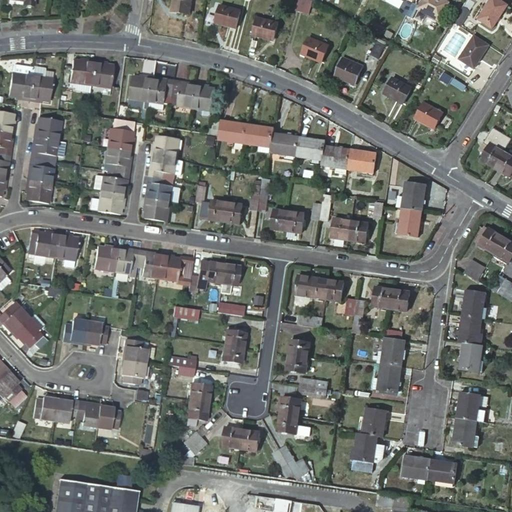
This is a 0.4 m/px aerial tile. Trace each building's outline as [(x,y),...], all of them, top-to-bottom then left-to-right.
[(36,0),(15,0),(25,1),(24,7),(35,8),(36,0)] [(191,0),(173,0),(170,18),(197,23),(198,16),(190,15),(191,0)] [(310,0),(309,0),(297,0),(295,10),(307,14),(310,0)] [(414,0),(414,2),(420,6),(418,9),(440,20),(450,3),(444,0),(414,0)] [(508,5),(500,0),(491,0),(479,19),(493,28),(508,5)] [(239,12),(218,6),(214,23),(235,29),(239,12)] [(463,8),(453,23),(460,28),(470,12),(463,8)] [(278,24),(257,18),(252,34),(250,33),(249,35),(274,42),(278,24)] [(489,45),(474,36),(458,60),(473,70),(489,45)] [(329,48),(308,38),(301,55),(321,64),(329,48)] [(385,44),(377,40),(368,56),(376,60),(385,44)] [(88,61),(75,59),(70,85),(79,87),(80,81),(92,83),(97,59),(89,58),(88,61)] [(363,67),(343,58),(335,77),(354,85),(363,67)] [(103,60),(97,59),(92,83),(93,83),(92,91),(102,93),(103,85),(112,87),(116,65),(103,63),(103,60)] [(15,66),(13,74),(34,78),(35,68),(16,65),(15,66)] [(34,78),(45,80),(46,75),(47,70),(35,68),(34,78)] [(34,78),(13,74),(9,96),(23,99),(23,101),(30,103),(34,78)] [(45,80),(34,78),(30,103),(36,104),(37,101),(50,103),(54,76),(46,75),(45,80)] [(147,79),(134,77),(130,99),(128,107),(142,109),(143,101),(151,103),(154,80),(154,77),(148,76),(147,79)] [(168,83),(154,80),(151,103),(172,106),(176,81),(169,79),(168,83)] [(412,89),(392,79),(384,94),(404,105),(412,89)] [(183,82),(176,81),(172,106),(192,109),(195,87),(182,85),(183,82)] [(196,84),(195,87),(192,109),(213,113),(217,91),(203,88),(204,85),(196,84)] [(151,103),(143,101),(142,109),(149,110),(151,103)] [(443,114),(424,104),(415,120),(434,130),(443,114)] [(0,112),(0,132),(11,134),(15,135),(16,129),(12,128),(15,115),(0,112)] [(34,138),(38,138),(59,142),(62,122),(40,119),(38,132),(35,132),(34,138)] [(112,121),(111,130),(108,149),(131,153),(134,154),(135,147),(132,147),(134,133),(135,125),(112,121)] [(247,126),(221,122),(218,141),(244,145),(247,126)] [(273,129),(247,126),(244,145),(271,149),(273,135),(273,129)] [(11,134),(0,132),(0,154),(11,156),(12,150),(9,149),(11,134)] [(271,149),(270,154),(295,158),(298,138),(273,135),(271,149)] [(153,157),(156,157),(178,161),(181,141),(159,137),(157,151),(154,150),(153,157)] [(59,142),(38,138),(35,154),(31,153),(31,159),(48,162),(49,156),(57,157),(59,142)] [(298,138),(295,158),(321,162),(324,147),(324,142),(298,138)] [(480,160),(495,168),(504,152),(508,145),(499,140),(495,147),(490,144),(480,160)] [(321,167),(347,171),(350,151),(324,147),(321,162),(321,167)] [(128,169),(131,153),(108,149),(106,165),(113,167),(112,172),(130,175),(131,169),(128,169)] [(347,171),(374,174),(377,155),(350,151),(347,171)] [(495,168),(509,177),(511,172),(511,156),(504,152),(495,168)] [(10,163),(11,156),(0,154),(0,174),(4,175),(7,163),(10,163)] [(178,161),(156,157),(154,173),(150,172),(149,178),(167,180),(168,175),(175,177),(178,161)] [(47,169),(48,162),(31,159),(29,166),(33,167),(31,179),(52,183),(55,170),(47,169)] [(130,175),(112,172),(111,179),(103,178),(102,189),(102,191),(124,194),(127,182),(129,182),(130,175)] [(103,178),(96,177),(94,188),(102,189),(103,178)] [(263,177),(260,196),(269,197),(272,178),(266,177),(263,177)] [(166,188),(167,180),(149,178),(148,185),(152,186),(150,198),(172,202),(174,189),(166,188)] [(49,204),(52,183),(31,179),(28,179),(27,186),(30,186),(27,200),(49,204)] [(406,184),(404,197),(402,210),(421,213),(425,187),(406,184)] [(198,186),(196,202),(204,204),(206,187),(198,186)] [(181,190),(174,189),(172,202),(179,203),(181,190)] [(127,195),(124,194),(102,191),(100,201),(92,200),(91,210),(98,211),(98,212),(121,216),(124,201),(126,201),(127,195)] [(260,196),(252,194),(249,211),(258,212),(260,196)] [(269,197),(260,196),(258,212),(267,213),(269,197)] [(168,223),(172,202),(150,198),(147,198),(145,204),(149,205),(146,220),(168,223)] [(202,219),(224,222),(227,203),(212,201),(211,205),(204,204),(202,219)] [(224,222),(240,224),(241,217),(246,218),(247,213),(242,213),(243,206),(227,203),(224,222)] [(384,208),(385,205),(376,203),(374,220),(382,221),(384,208)] [(311,220),(319,221),(322,205),(313,204),(311,220)] [(319,221),(328,222),(330,206),(322,205),(319,221)] [(402,210),(401,223),(399,236),(418,238),(421,213),(402,210)] [(271,229),(287,232),(289,213),(274,211),(271,229)] [(287,232),(301,234),(304,215),(289,213),(287,232)] [(330,239),(348,241),(350,222),(334,220),(330,239)] [(348,241),(366,244),(369,225),(350,222),(348,241)] [(392,235),(399,236),(401,223),(394,222),(392,235)] [(476,244),(479,246),(489,229),(486,228),(476,244)] [(504,238),(489,229),(479,246),(494,255),(504,238)] [(51,236),(33,232),(29,256),(54,261),(59,234),(51,232),(51,236)] [(65,235),(59,234),(54,261),(63,262),(73,264),(74,264),(78,240),(65,238),(65,235)] [(511,242),(504,238),(494,255),(509,263),(511,258),(511,242)] [(113,250),(98,247),(94,269),(115,273),(119,250),(119,247),(113,246),(113,250)] [(132,252),(119,250),(115,273),(135,276),(139,250),(133,249),(132,252)] [(146,252),(139,250),(135,276),(157,280),(160,257),(146,255),(146,252)] [(161,254),(160,257),(157,280),(177,283),(180,260),(167,258),(167,255),(161,254)] [(471,261),(468,267),(482,275),(485,269),(471,261)] [(73,264),(63,262),(61,270),(71,272),(73,264)] [(198,277),(191,276),(188,292),(196,293),(197,289),(205,290),(206,282),(222,284),(224,266),(201,262),(198,277)] [(222,284),(237,287),(240,268),(224,266),(222,284)] [(477,282),(482,275),(468,267),(464,274),(477,282)] [(325,300),(328,281),(297,277),(294,295),(325,300)] [(498,294),(506,280),(501,277),(493,291),(498,294)] [(511,285),(511,283),(506,280),(498,294),(505,297),(511,285)] [(325,300),(340,302),(343,283),(328,281),(325,300)] [(373,307),(390,310),(393,291),(375,288),(373,307)] [(390,310),(407,312),(410,293),(393,291),(390,310)] [(466,291),(462,316),(482,319),(485,293),(466,291)] [(345,315),(354,317),(357,301),(347,299),(345,315)] [(354,317),(363,318),(365,302),(357,301),(354,317)] [(250,307),(219,303),(218,312),(249,317),(250,307)] [(198,322),(199,310),(186,308),(175,306),(173,318),(198,322)] [(0,323),(2,326),(4,324),(13,335),(29,320),(20,310),(16,314),(11,308),(0,317),(0,323)] [(29,320),(13,335),(22,345),(23,344),(28,349),(43,337),(38,331),(43,326),(34,316),(29,320)] [(69,340),(69,338),(83,340),(86,318),(73,316),(72,321),(64,320),(61,338),(69,340)] [(321,329),(322,320),(300,316),(298,326),(321,329)] [(462,316),(458,343),(463,343),(478,346),(482,319),(462,316)] [(86,318),(83,340),(96,342),(97,340),(105,341),(107,323),(100,322),(100,320),(86,318)] [(402,333),(386,330),(385,338),(401,341),(402,333)] [(227,331),(224,346),(243,349),(245,334),(227,331)] [(385,338),(381,365),(400,368),(404,341),(401,341),(385,338)] [(125,346),(122,360),(144,363),(146,350),(141,349),(143,341),(124,339),(123,346),(125,346)] [(291,340),(288,356),(307,358),(310,343),(291,340)] [(478,346),(463,343),(460,369),(479,372),(483,346),(478,346)] [(224,346),(222,361),(241,364),(243,349),(224,346)] [(196,361),(167,356),(166,364),(178,366),(195,369),(196,361)] [(288,356),(286,371),(305,374),(307,358),(288,356)] [(0,360),(0,380),(8,373),(0,364),(0,361),(1,361),(0,360)] [(122,360),(120,373),(122,373),(121,381),(139,384),(141,376),(142,377),(144,363),(122,360)] [(381,365),(377,390),(397,393),(400,368),(381,365)] [(193,377),(195,369),(178,366),(177,375),(193,377)] [(0,380),(0,396),(1,398),(2,397),(7,403),(21,390),(16,385),(17,383),(8,373),(0,380)] [(300,378),(299,386),(327,390),(328,383),(300,378)] [(192,383),(189,401),(208,404),(210,386),(192,383)] [(299,386),(298,394),(326,398),(327,390),(299,386)] [(476,421),(480,395),(461,392),(457,419),(476,421)] [(282,397),(279,414),(298,417),(301,399),(282,397)] [(40,420),(52,422),(56,400),(43,398),(42,400),(35,399),(32,418),(40,419),(40,420)] [(52,422),(66,424),(67,419),(74,420),(77,400),(70,399),(69,402),(56,400),(52,422)] [(74,420),(82,421),(81,426),(95,428),(98,406),(84,404),(85,402),(77,400),(74,420)] [(189,401),(186,418),(205,421),(208,404),(189,401)] [(95,428),(109,430),(109,429),(116,430),(119,411),(112,410),(112,408),(98,406),(95,428)] [(366,409),(362,434),(377,436),(382,437),(385,412),(366,409)] [(279,414),(277,431),(296,434),(298,417),(279,414)] [(472,447),(476,421),(457,419),(453,445),(472,447)] [(22,424),(15,420),(8,434),(16,437),(22,424)] [(222,446),(239,449),(242,430),(224,427),(222,446)] [(239,449),(256,452),(259,433),(242,430),(239,449)] [(201,437),(195,431),(183,443),(189,449),(201,437)] [(375,445),(377,436),(362,434),(357,434),(354,448),(353,459),(351,469),(371,472),(373,463),(375,445)] [(206,443),(201,437),(189,449),(194,454),(206,443)] [(285,445),(278,449),(287,464),(294,460),(285,445)] [(384,446),(375,445),(373,463),(379,464),(382,459),(384,446)] [(278,449),(271,454),(280,468),(287,464),(278,449)] [(401,475),(427,479),(430,460),(404,456),(401,475)] [(427,479),(454,483),(457,464),(430,460),(427,479)] [(134,511),(138,491),(58,479),(53,511),(134,511)] [(414,498),(380,493),(378,505),(396,508),(395,511),(427,511),(412,510),(414,498)] [(195,511),(196,505),(173,502),(171,511),(195,511)]
